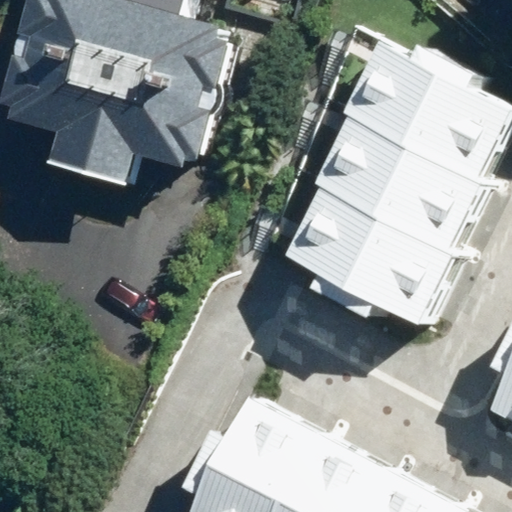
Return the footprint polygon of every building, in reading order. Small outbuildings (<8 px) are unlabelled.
[(31,109),(27,124),(74,137),(66,168),(143,188),(151,159),(200,172),(203,160),(217,163),(249,43),(235,39),(238,26),(201,16),(205,0),(47,0),(18,106),(31,109)] [(500,172),(511,148),(511,90),(398,33),(363,102),(367,105),(500,172)] [(506,175),(500,172),(367,105),(332,174),(337,177),(470,244),(506,175)] [(446,320),(482,250),(470,244),(337,177),(301,247),(446,320)] [(205,511),(292,511),(338,424),(270,388),(205,511)] [(292,511),(378,511),(407,459),(338,424),(292,511)] [(378,511),(465,511),(475,494),(407,459),(378,511)] [(465,511),(510,511),(475,494),(465,511)]
